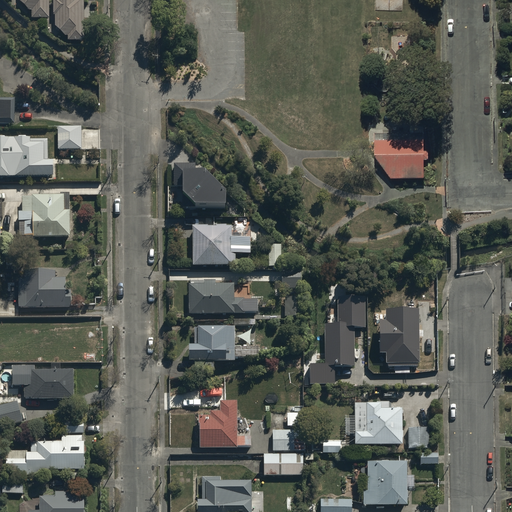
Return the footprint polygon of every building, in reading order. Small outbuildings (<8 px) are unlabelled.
[(20,0),(20,5),(32,15),(32,22),(50,22),(49,0),(20,0)] [(85,44),(83,1),(79,1),(79,0),(55,0),(56,2),(53,2),(55,29),(61,37),(65,37),(65,45),(85,44)] [(203,0),(194,0),(195,12),(204,12),(203,0)] [(205,13),(195,13),(195,31),(206,31),(205,13)] [(204,34),(196,35),(198,58),(201,58),(201,61),(205,61),(205,59),(208,58),(208,53),(206,53),(204,34)] [(0,126),(14,127),(16,104),(0,103),(0,126)] [(57,149),(80,149),(80,127),(57,127),(57,149)] [(421,135),(376,135),(376,154),(394,176),(421,176),(421,135)] [(0,175),(52,175),(52,159),(48,159),(48,139),(30,139),(30,136),(0,136),(0,175)] [(192,203),(195,207),(226,207),(227,191),(204,169),(195,169),(195,162),(175,162),(175,182),(183,182),(183,203),(192,203)] [(69,196),(61,196),(61,200),(22,201),(23,217),(19,217),(19,226),(25,225),(25,240),(34,240),(34,242),(71,241),(69,198),(69,196)] [(206,220),(206,230),(192,230),(192,271),(235,271),(235,259),(250,258),(250,241),(232,241),(232,230),(214,230),(214,220),(206,220)] [(272,274),(279,274),(279,270),(281,270),(281,248),(268,248),(268,270),(272,270),(272,274)] [(301,272),(281,272),(281,293),(301,293),(301,272)] [(33,283),(20,283),(20,311),(72,311),(72,293),(67,293),(67,283),(57,283),(57,276),(33,276),(33,283)] [(189,289),(189,319),(244,318),(244,316),(253,316),(253,303),(238,303),(238,291),(234,291),(234,288),(217,288),(217,284),(204,284),(204,289),(189,289)] [(365,298),(338,298),(338,323),(325,323),(325,363),(310,363),(310,383),(335,383),(335,366),(355,366),(355,327),(365,327),(365,298)] [(284,321),(286,321),(300,322),(301,302),(284,301),(284,321)] [(419,309),(386,309),(386,319),(380,319),(380,352),(386,352),(386,364),(420,364),(419,309)] [(49,331),(31,331),(32,362),(75,361),(74,332),(61,333),(61,325),(49,325),(49,331)] [(234,348),(234,330),(194,331),(194,347),(188,347),(188,363),(189,363),(234,363),(234,359),(257,359),(257,348),(234,348)] [(33,402),(33,404),(75,404),(75,374),(62,374),(62,367),(52,367),(52,374),(36,374),(36,370),(13,370),(13,390),(25,390),(25,402),(33,402)] [(18,405),(0,409),(0,432),(23,427),(18,405)] [(198,452),(200,452),(237,452),(237,450),(251,450),(251,440),(237,440),(236,406),(220,406),(220,416),(210,417),(210,421),(198,421),(198,452)] [(377,408),(354,408),(354,450),(403,449),(402,412),(388,412),(388,406),(376,406),(377,408)] [(288,417),(287,417),(287,430),(300,430),(300,421),(304,421),(304,417),(300,417),(300,415),(288,414),(288,417)] [(84,426),(63,426),(63,437),(84,437),(84,426)] [(430,430),(408,430),(408,452),(430,452),(430,430)] [(273,453),(264,453),(264,478),(303,478),(303,456),(294,456),(294,453),(303,453),(303,443),(293,443),(293,434),(273,434),(273,453)] [(40,474),(66,474),(66,478),(79,478),(79,474),(85,474),(85,447),(83,447),(83,440),(62,440),(62,447),(32,447),(32,458),(28,458),(28,455),(16,455),(16,464),(7,463),(7,478),(40,478),(40,474)] [(340,444),(323,444),(322,456),(340,457),(340,444)] [(421,455),(421,466),(439,466),(439,454),(421,455)] [(363,495),(363,509),(407,510),(407,494),(411,494),(411,478),(407,478),(407,465),(367,465),(366,495),(363,495)] [(251,511),(251,486),(221,486),(220,478),(202,478),(202,505),(197,505),(196,511),(251,511)] [(24,482),(3,482),(3,497),(24,497),(24,482)] [(29,511),(84,511),(85,499),(72,499),(72,494),(56,494),(56,499),(40,499),(40,511),(29,511)] [(320,503),(320,511),(351,511),(351,504),(320,503)]
